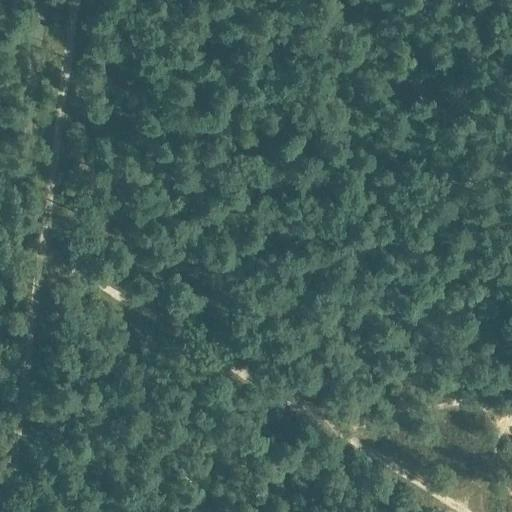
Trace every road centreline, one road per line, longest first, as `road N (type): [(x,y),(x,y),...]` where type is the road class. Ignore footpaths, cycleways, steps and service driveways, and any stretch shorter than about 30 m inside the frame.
road 1 (track): [(41,244),(3,511)]
road 2 (track): [(72,0),(41,244)]
